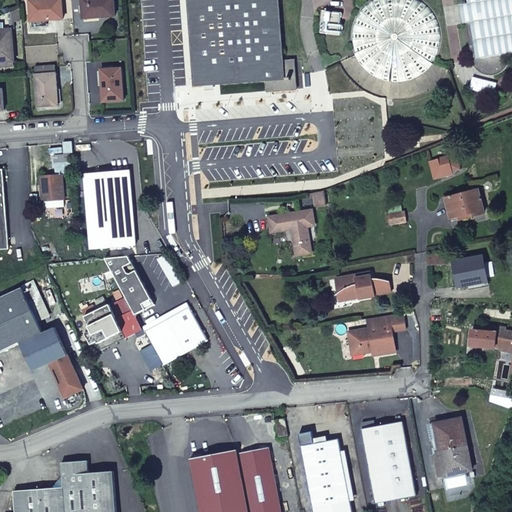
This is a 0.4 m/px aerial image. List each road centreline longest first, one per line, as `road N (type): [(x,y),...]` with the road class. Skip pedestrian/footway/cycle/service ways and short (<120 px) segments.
road 1 (residential): [(421,253),(424,370),(406,381),(99,417),(0,452)]
road 2 (unclassified): [(119,123),(161,151),(193,238),(259,366)]
road 3 (unknown): [(313,0),(309,28),(323,76),(323,115),(307,138)]
